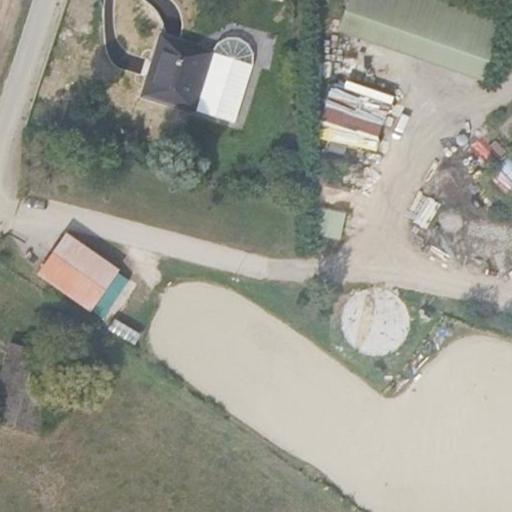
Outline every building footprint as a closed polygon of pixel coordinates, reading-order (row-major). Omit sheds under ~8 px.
[(456,0),(348,0),(338,34),(485,81),(506,16),(456,0)] [(129,68),(222,99),(239,47),(241,32),(238,22),(230,16),(220,13),(208,17),(201,28),(149,10),(129,68)] [(475,122),(447,143),(454,153),(482,132),(475,122)] [(511,169),(502,162),(489,180),(511,196),(511,169)] [(317,207),(310,234),(340,241),(346,214),(317,207)] [(103,317),(130,280),(120,273),(122,270),(69,232),(39,274),(92,312),(93,310),(103,317)] [(0,373),(0,423),(37,433),(57,360),(7,347),(0,373)]
